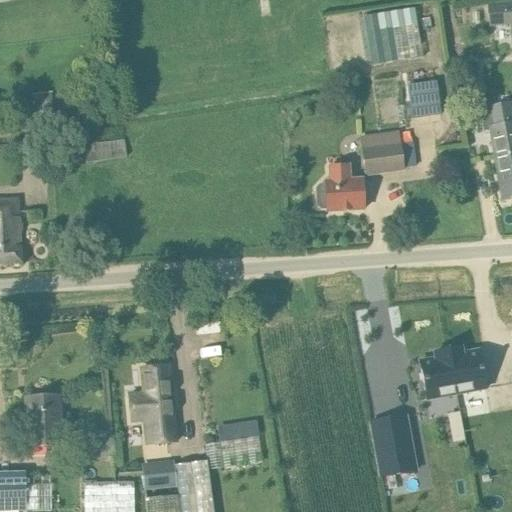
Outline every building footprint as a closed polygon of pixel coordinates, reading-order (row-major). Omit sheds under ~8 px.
[(511,18),(511,29),(511,4),(510,5),(490,7),(491,20),(511,18)] [(362,17),(369,65),(420,57),(412,8),(362,17)] [(441,116),(436,80),(405,84),(410,120),(441,116)] [(34,117),(55,114),(52,92),(31,95),(34,117)] [(492,114),(482,116),(485,132),(490,131),(495,159),(511,156),(511,104),(491,108),(492,114)] [(358,138),(363,177),(403,172),(403,169),(416,168),(413,144),(400,146),(398,132),(358,138)] [(125,141),(83,146),(85,162),(127,157),(125,141)] [(511,156),(495,159),(502,201),(511,199),(511,156)] [(326,210),(326,212),(363,209),(361,179),(350,180),(349,164),(326,166),(327,181),(324,181),(324,184),(318,184),(314,190),(315,205),(320,210),(326,210)] [(19,197),(0,197),(0,264),(21,264),(19,197)] [(461,349),(447,351),(455,395),(485,390),(477,351),(462,354),(461,349)] [(434,359),(419,362),(426,401),(455,395),(447,351),(433,354),(434,359)] [(144,421),(146,445),(174,443),(172,422),(167,366),(140,368),(143,395),(128,396),(130,422),(144,421)] [(61,445),(59,397),(23,398),(25,447),(61,445)] [(404,417),(370,424),(380,478),(415,471),(404,417)] [(217,425),(219,442),(257,437),(255,420),(217,425)] [(112,437),(87,438),(88,458),(112,458),(112,437)] [(205,460),(206,471),(261,463),(257,437),(219,442),(203,444),(205,460)] [(172,460),(141,463),(144,489),(175,486),(172,460)] [(205,460),(175,465),(179,495),(180,511),(212,511),(206,471),(205,460)] [(24,471),(0,471),(0,510),(2,511),(13,510),(17,510),(25,510),(24,471)] [(133,511),(133,480),(83,481),(83,511),(133,511)] [(180,511),(179,495),(146,499),(147,511),(180,511)]
